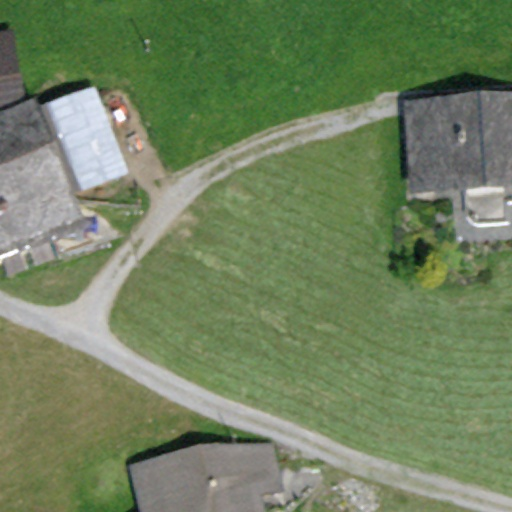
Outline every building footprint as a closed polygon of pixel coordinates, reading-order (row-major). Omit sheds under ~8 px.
[(0,75),(17,73),(11,31),(0,32),(0,75)] [(63,203),(128,180),(96,92),(32,115),(63,203)] [(511,196),(511,105),(414,111),(418,183),(465,181),(466,198),(511,196)] [(0,256),(52,238),(42,210),(63,203),(32,115),(0,125),(0,256)] [(131,508),(132,511),(253,511),(250,493),(279,487),(270,443),(138,470),(145,505),(131,508)]
